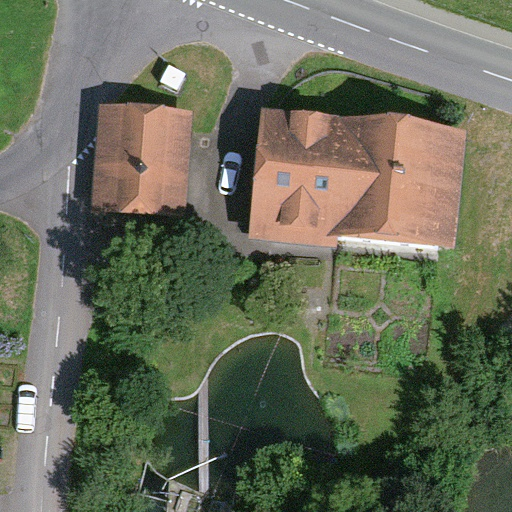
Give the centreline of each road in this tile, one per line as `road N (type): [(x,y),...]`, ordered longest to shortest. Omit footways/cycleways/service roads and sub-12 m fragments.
road 1 (primary): [(284,0),(511,80)]
road 2 (unclassified): [(0,176),(36,155),(70,117),(123,0)]
